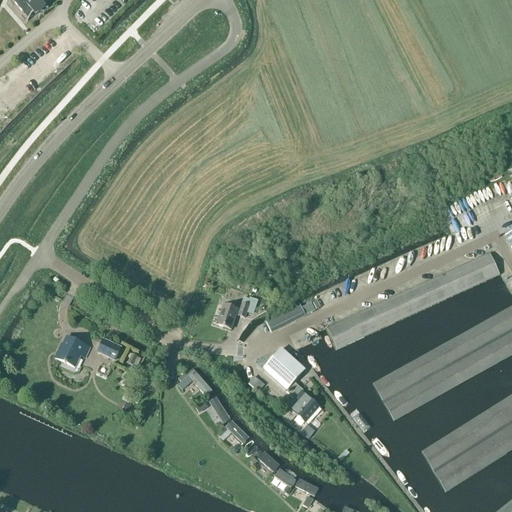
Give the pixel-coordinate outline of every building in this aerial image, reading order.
[(11,0),(24,15),(26,13),(30,17),(28,20),(26,23),(27,23),(28,20),(30,17),(33,13),(35,16),(38,14),(41,11),(44,8),(42,6),(47,3),(52,1),(49,2),(46,3),(43,0),(11,0)] [(499,277),(489,255),(327,330),(336,351),(499,277)] [(252,316),(256,304),(244,300),(238,317),(244,319),(246,314),(252,316)] [(305,317),(315,312),(311,305),(302,309),(305,317)] [(231,331),(237,311),(223,306),(216,326),(231,331)] [(272,335),(305,318),(300,306),(266,323),(272,335)] [(511,332),(511,308),(372,386),(383,404),(511,332)] [(511,356),(511,332),(383,404),(393,423),(511,356)] [(84,359),(89,349),(66,339),(61,350),(60,349),(55,360),(74,369),(80,357),(84,359)] [(115,361),(120,350),(102,341),(97,353),(115,361)] [(304,372),(281,351),(268,365),(267,364),(262,369),(264,370),(263,371),(286,391),(285,392),(294,400),(287,409),(305,425),(319,409),(301,393),(303,392),(293,383),(304,372)] [(131,355),(128,353),(125,359),(129,361),(127,364),(133,367),(134,366),(137,368),(141,360),(137,358),(138,357),(131,355)] [(194,374),(188,379),(202,397),(209,391),(194,374)] [(254,376),(249,383),(259,391),(265,384),(254,376)] [(511,423),(511,396),(421,454),(434,473),(511,423)] [(217,400),(210,405),(223,426),(230,421),(217,400)] [(131,417),(135,408),(125,403),(121,413),(131,417)] [(232,422),(224,429),(242,448),(249,441),(232,422)] [(511,451),(511,423),(434,473),(446,493),(511,451)] [(272,475),(278,467),(264,455),(257,462),(272,475)] [(296,482),(279,471),(274,478),(290,490),(296,482)] [(320,489),(298,479),(293,489),(313,500),(320,489)] [(320,495),(315,502),(329,511),(332,511),(337,506),(320,495)] [(511,511),(511,501),(497,511),(511,511)]
